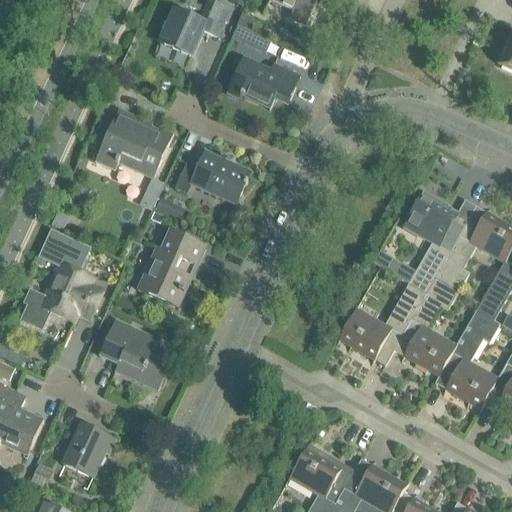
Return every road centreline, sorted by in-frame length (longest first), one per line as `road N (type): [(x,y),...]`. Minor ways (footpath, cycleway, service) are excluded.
road 1 (residential): [(242,330),(511,482)]
road 2 (secondary): [(0,190),(98,0)]
road 3 (residential): [(189,457),(59,389),(91,331)]
road 4 (residential): [(242,330),(308,175)]
road 5 (residential): [(308,175),(166,115)]
road 6 (residential): [(189,457),(242,330)]
road 7 (residential): [(429,118),(489,0)]
road 8 (residential): [(356,123),(355,86),(394,0)]
road 9 (unknown): [(151,511),(34,453)]
